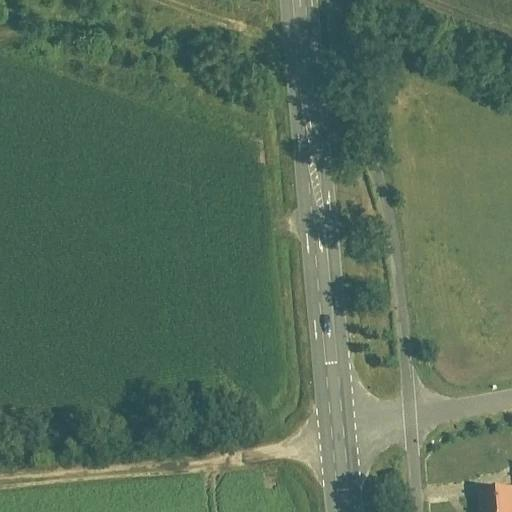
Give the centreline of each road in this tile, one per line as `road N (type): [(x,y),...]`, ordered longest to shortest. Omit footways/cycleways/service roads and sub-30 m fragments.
road 1 (tertiary): [(300,0),(339,437)]
road 2 (track): [(0,484),(273,454),(339,437)]
